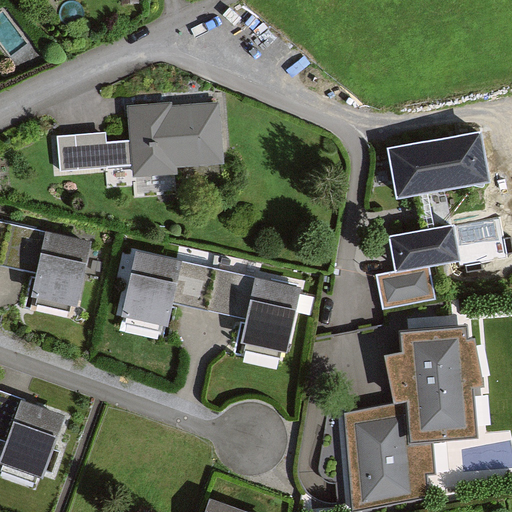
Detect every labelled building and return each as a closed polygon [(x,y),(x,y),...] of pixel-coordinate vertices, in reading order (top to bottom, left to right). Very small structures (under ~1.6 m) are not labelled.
[(125,108),(127,129),(72,132),(74,169),(129,166),(130,176),(226,169),(222,102),(125,108)] [(478,136),(395,151),(402,192),(486,177),(478,136)] [(458,257),(452,228),(394,239),(401,272),(380,276),(385,305),(431,297),(424,263),(458,257)] [(89,241),(42,230),(27,301),(74,311),(89,241)] [(179,260),(134,250),(117,324),(162,334),(179,260)] [(297,287),(252,276),(234,348),(279,359),(297,287)] [(417,438),(475,432),(464,330),(406,335),(408,355),(390,359),(398,410),(352,419),(362,500),(423,493),(417,438)] [(0,467),(39,480),(59,417),(16,403),(0,452),(0,467)] [(241,511),(204,500),(200,511),(241,511)]
